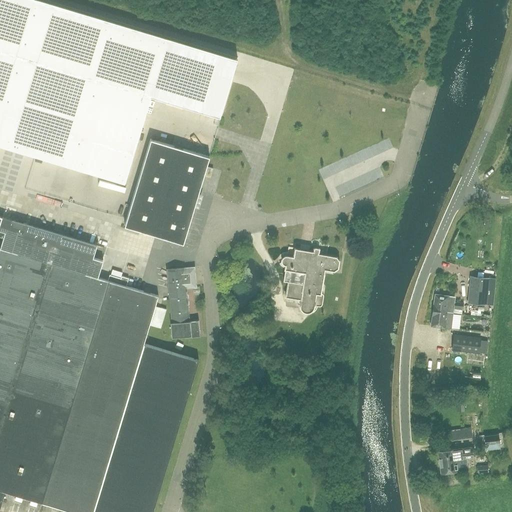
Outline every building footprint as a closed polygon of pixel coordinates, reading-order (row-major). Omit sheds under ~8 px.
[(43,0),(0,0),(0,146),(125,184),(151,96),(220,117),(237,58),(169,37),(43,0)] [(173,126),(175,111),(167,110),(165,125),(173,126)] [(150,138),(124,225),(183,243),(209,156),(150,138)] [(0,509),(5,492),(69,511),(153,511),(199,361),(144,345),(150,324),(160,327),(166,309),(156,305),(159,297),(126,287),(128,278),(122,276),(121,278),(110,274),(107,281),(97,278),(102,260),(93,257),(97,245),(0,215),(0,509)] [(309,312),(310,311),(312,310),(313,308),(314,307),(314,306),(316,294),(320,295),(325,270),(334,271),(338,268),(339,260),(336,257),(318,254),(319,249),(318,248),(315,248),(314,248),(313,251),(295,248),(293,257),(286,256),(285,256),(284,256),(283,257),(282,257),(282,258),(281,259),(281,260),(281,261),(281,262),(282,263),(283,264),(284,265),(285,265),(285,269),(283,280),(288,281),(285,297),(301,299),(300,303),(300,305),(300,306),(300,308),(301,309),(301,310),(302,311),(303,311),(305,312),(306,312),(307,312),(308,312),(309,312)] [(171,326),(172,337),(200,335),(199,319),(189,320),(186,288),(197,287),(195,266),(167,268),(172,326),(171,326)] [(488,277),(470,276),(467,302),(486,304),(488,277)] [(433,310),(453,313),(453,312),(448,311),(448,306),(452,306),(452,303),(449,302),(450,296),(435,294),(433,310)] [(453,313),(433,310),(431,326),(445,328),(451,328),(453,313)] [(451,350),(479,353),(479,351),(486,352),(488,340),(481,339),(481,337),(453,333),(451,350)] [(478,394),(457,395),(457,411),(465,410),(464,401),(478,400),(478,394)] [(485,436),(486,447),(501,444),(499,433),(485,436)] [(441,473),(458,470),(456,459),(475,457),(473,447),(438,452),(441,473)]
